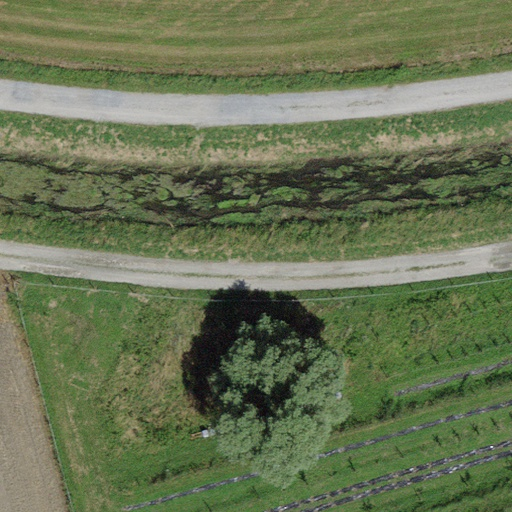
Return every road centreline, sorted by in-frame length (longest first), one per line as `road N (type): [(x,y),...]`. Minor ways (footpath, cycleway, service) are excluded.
road 1 (track): [(511,252),(393,274),(225,283),(0,257)]
road 2 (track): [(511,87),(184,115),(0,98)]
